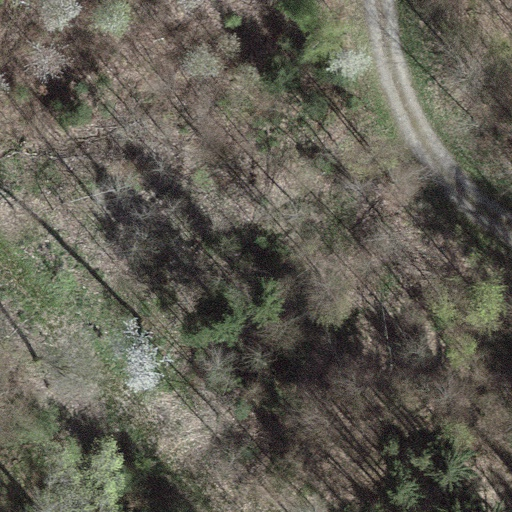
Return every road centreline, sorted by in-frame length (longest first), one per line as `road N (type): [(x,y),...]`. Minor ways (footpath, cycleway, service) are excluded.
road 1 (track): [(0,256),(242,511)]
road 2 (track): [(379,0),(414,121),(443,170),(511,227)]
